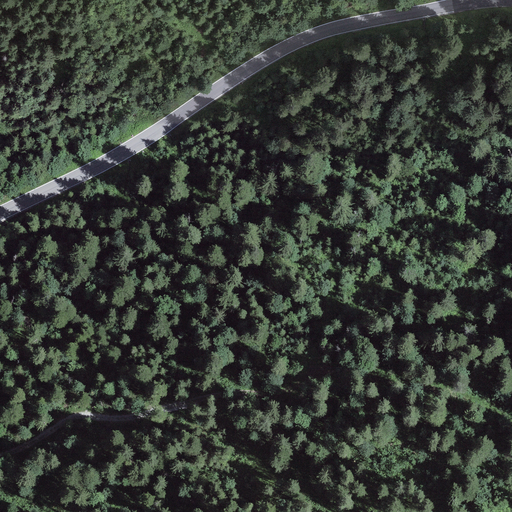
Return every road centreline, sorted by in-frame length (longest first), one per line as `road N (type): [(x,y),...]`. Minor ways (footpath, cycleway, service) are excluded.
road 1 (tertiary): [(0,213),(129,149),(300,40),(345,25),(505,0)]
road 2 (track): [(0,457),(74,416),(145,416),(235,390),(283,393),(337,368),(416,383),(511,419)]
